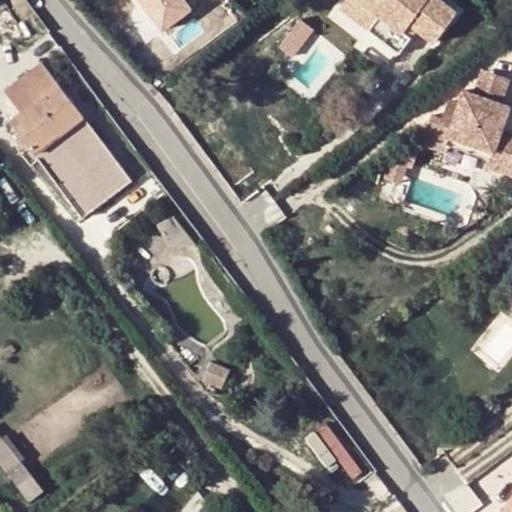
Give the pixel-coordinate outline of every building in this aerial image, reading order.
[(179,2),(177,0),(133,0),(151,23),(179,2)] [(374,6),(366,0),(336,0),(362,21),(374,6)] [(451,6),(443,0),(366,0),(374,6),(362,21),(392,44),(404,29),(397,23),(404,15),(411,21),(428,34),(451,6)] [(313,15),(303,6),(280,29),(290,39),(313,15)] [(404,15),(397,23),(404,29),(411,21),(404,15)] [(21,113),(57,86),(41,64),(5,91),(21,113)] [(478,66),(470,89),(495,98),(503,75),(478,66)] [(438,114),(426,110),(418,131),(440,139),(443,131),(487,146),(485,154),(511,163),(511,103),(495,98),(470,89),(459,85),(454,99),(448,117),(438,114)] [(52,133),(56,138),(82,118),(57,86),(9,123),(30,151),(52,133)] [(444,96),(438,114),(448,117),(454,99),(444,96)] [(52,133),(30,151),(34,156),(82,219),(130,182),(82,118),(56,138),(52,133)] [(440,139),(418,131),(416,138),(439,146),(440,139)] [(487,146),(443,131),(440,139),(485,154),(487,146)] [(392,140),(383,169),(396,173),(401,158),(411,161),(415,147),(392,140)] [(511,163),(485,154),(483,160),(511,170),(511,163)] [(195,244),(172,215),(156,225),(169,244),(195,244)] [(16,350),(12,344),(3,350),(7,356),(16,350)] [(230,368),(211,361),(202,381),(222,389),(230,368)] [(357,479),(370,468),(333,421),(310,439),(332,467),(342,459),(357,479)] [(0,439),(0,461),(30,501),(44,491),(21,461),(25,458),(7,433),(0,439)] [(511,511),(511,498),(502,511),(511,511)]
